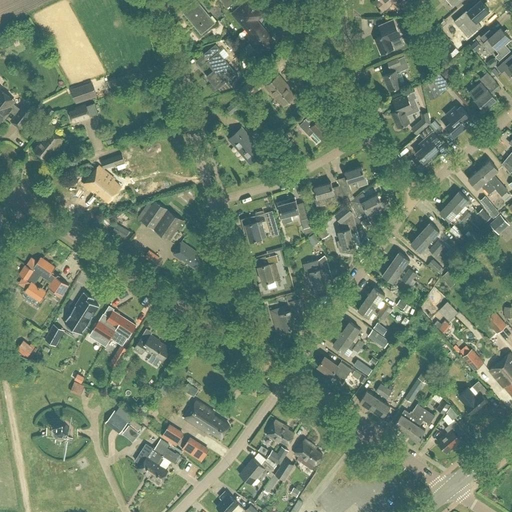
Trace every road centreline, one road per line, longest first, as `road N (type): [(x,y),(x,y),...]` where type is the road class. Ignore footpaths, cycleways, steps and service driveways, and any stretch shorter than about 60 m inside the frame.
road 1 (unclassified): [(243,347),(0,188)]
road 2 (residential): [(288,374),(415,196)]
road 3 (unclassified): [(212,202),(152,0)]
road 4 (unclassified): [(449,487),(288,374)]
road 5 (residential): [(175,511),(288,374)]
road 6 (residential): [(212,202),(288,180),(366,135)]
road 7 (track): [(27,511),(0,352)]
road 8 (unclassified): [(243,347),(244,313),(212,202)]
road 9 (residential): [(415,196),(511,113)]
road 10 (residential): [(355,91),(320,87),(286,48),(285,14)]
